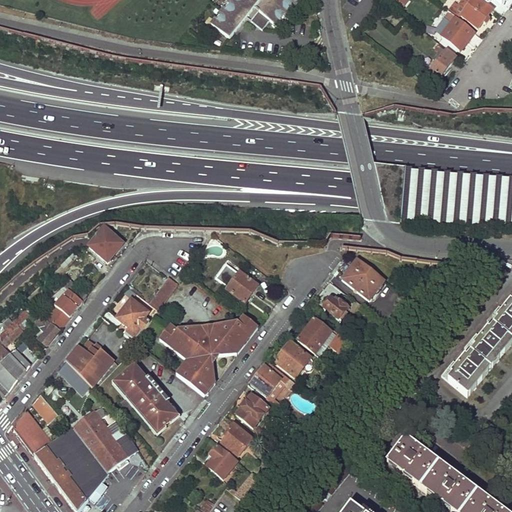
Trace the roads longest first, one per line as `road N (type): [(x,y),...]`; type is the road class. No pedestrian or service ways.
road 1 (motorway): [(511,162),(184,129),(0,101)]
road 2 (motorway): [(511,145),(84,95)]
road 3 (motorway): [(0,262),(50,223),(127,196),(343,199),(353,188)]
road 4 (motorway): [(0,146),(353,188)]
road 5 (residential): [(135,511),(327,260)]
road 6 (residential): [(0,427),(142,252),(179,256)]
road 7 (residential): [(511,248),(432,246),(388,231),(354,117)]
road 8 (motorway): [(353,188),(511,203)]
road 9 (residential): [(328,0),(354,117)]
